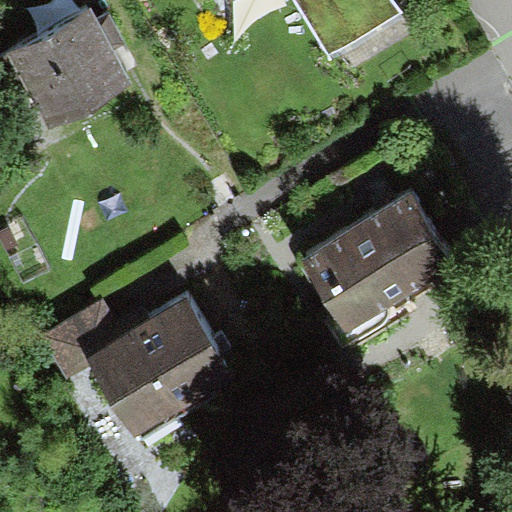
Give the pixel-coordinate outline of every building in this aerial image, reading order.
[(219,0),(226,10),(242,0),(219,0)] [(281,0),(322,65),(387,24),(371,0),(281,0)] [(78,18),(6,53),(47,136),(119,100),(78,18)] [(451,251),(408,177),(306,236),(349,310),(451,251)] [(223,397),(175,304),(113,336),(98,307),(41,336),(67,386),(91,373),(129,446),(223,397)]
